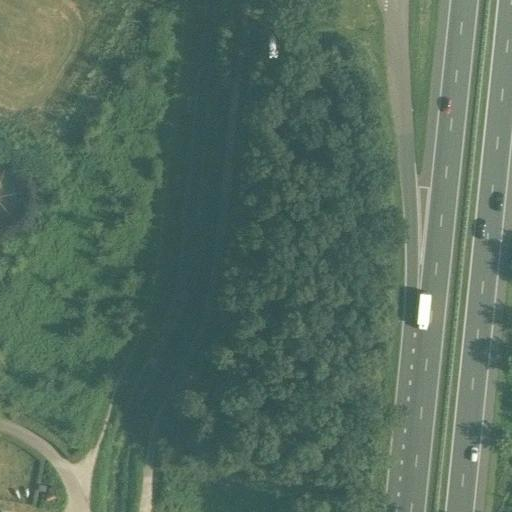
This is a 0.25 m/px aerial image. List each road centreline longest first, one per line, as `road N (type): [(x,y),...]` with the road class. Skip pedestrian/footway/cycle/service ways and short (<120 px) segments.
road 1 (motorway): [(456,511),(510,0)]
road 2 (motorway): [(463,0),(422,402)]
road 3 (motorway): [(394,0),(407,311),(422,402)]
